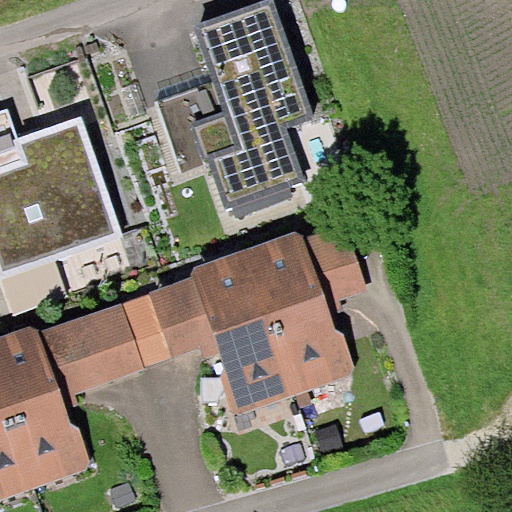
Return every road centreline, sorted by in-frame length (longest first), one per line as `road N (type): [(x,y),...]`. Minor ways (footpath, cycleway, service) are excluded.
road 1 (residential): [(267,511),(439,460)]
road 2 (track): [(0,43),(121,0)]
